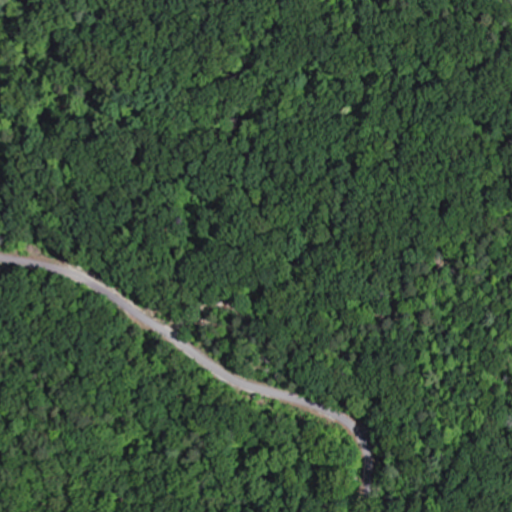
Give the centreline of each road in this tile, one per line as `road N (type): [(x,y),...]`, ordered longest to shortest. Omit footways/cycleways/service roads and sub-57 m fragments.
road 1 (residential): [(168,334),(201,309),(223,305),(315,338),(511,220)]
road 2 (residential): [(361,511),(365,455),(338,417),(238,381),(168,334)]
road 3 (residential): [(0,258),(85,280),(168,334)]
